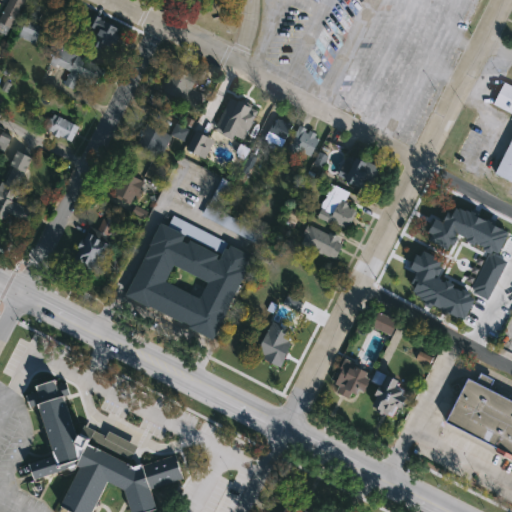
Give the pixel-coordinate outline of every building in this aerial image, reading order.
[(26,0),(11,32),(0,27),(0,19),(9,0),(26,0)] [(90,28),(95,16),(121,29),(109,52),(91,42),(97,31),(90,28)] [(35,44),(19,36),(27,20),(43,28),(35,44)] [(105,68),(97,84),(81,76),(74,90),(64,86),(70,72),(50,62),(58,45),(105,68)] [(195,75),(185,104),(162,96),(171,67),(195,75)] [(511,111),(492,101),(503,80),(511,85),(511,111)] [(76,124),(70,140),(43,130),(50,114),(76,124)] [(264,141),(276,118),(292,126),(280,149),(264,141)] [(162,156),(136,145),(145,124),(171,136),(162,156)] [(308,161),(287,150),(299,126),(320,137),(308,161)] [(511,134),(493,171),(511,180),(511,134)] [(12,200),(33,209),(24,227),(0,216),(0,184),(15,152),(31,159),(12,200)] [(338,178),(350,155),(378,169),(366,193),(338,178)] [(223,200),(214,196),(220,184),(229,188),(223,200)] [(346,229),(317,217),(330,185),(349,193),(345,203),(355,207),(346,229)] [(427,230),(434,216),(442,220),(448,208),(453,211),(455,206),(458,208),(459,206),(465,209),(466,208),(475,212),(474,214),(484,219),(485,217),(492,221),(491,222),(506,230),(504,234),(506,235),(497,252),(492,249),(490,252),(483,248),(485,245),(476,241),(474,244),(465,240),(466,237),(458,233),(457,235),(458,236),(454,245),(450,243),(447,248),(429,239),(432,233),(427,230)] [(160,222),(168,225),(173,214),(255,254),(213,339),(124,295),(160,222)] [(96,237),(102,218),(117,223),(100,273),(72,264),(83,233),(96,237)] [(333,261),(300,245),(309,225),(342,241),(333,261)] [(416,255),(410,267),(416,270),(410,284),(414,286),(413,290),(416,291),(415,293),(421,296),(421,297),(425,299),(424,302),(431,305),(432,303),(442,308),(441,310),(448,314),(449,311),(463,318),(473,297),(469,295),(470,291),(462,287),(461,289),(453,285),(454,284),(445,279),(444,281),(434,276),(435,273),(438,275),(442,267),(438,265),(441,259),(423,250),(419,257),(416,255)] [(487,299),(507,260),(492,253),(491,255),(488,254),(472,287),(474,288),(472,291),(487,299)] [(390,335),(371,328),(376,313),(396,320),(390,335)] [(254,356),(270,322),(295,333),(278,367),(254,356)] [(331,388),(347,362),(369,375),(354,401),(331,388)] [(405,385),(391,418),(366,407),(380,374),(405,385)] [(511,402),(511,459),(442,423),(465,379),(474,383),(479,374),(493,381),(488,390),(511,402)] [(176,456),(184,480),(151,491),(157,511),(154,511),(130,511),(123,490),(108,483),(93,511),(71,511),(59,506),(78,469),(75,467),(73,470),(69,471),(67,470),(33,481),(28,465),(51,459),(35,406),(29,407),(26,396),(32,394),(30,388),(58,380),(60,384),(67,382),(72,398),(65,400),(76,434),(89,439),(86,445),(134,469),(176,456)]
